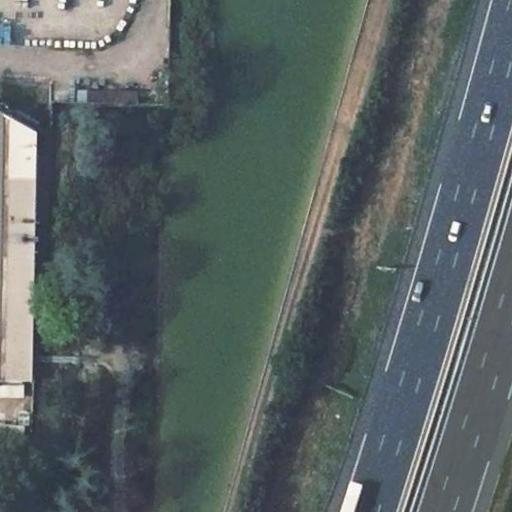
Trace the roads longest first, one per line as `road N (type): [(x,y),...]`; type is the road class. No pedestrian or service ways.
road 1 (motorway): [(511,24),(368,511)]
road 2 (motorway): [(445,511),(511,296)]
